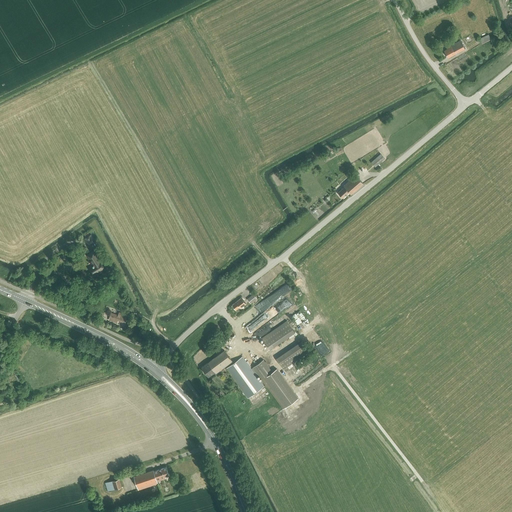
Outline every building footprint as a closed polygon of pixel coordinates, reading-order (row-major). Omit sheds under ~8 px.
[(489,35),(480,39),(482,44),(491,40),(489,35)] [(444,51),(448,58),(465,48),(460,41),(446,48),(447,49),(444,51)] [(381,154),(371,162),(375,167),(385,159),(381,154)] [(343,198),(349,192),(351,194),(363,184),(356,175),(347,183),(346,181),(343,183),(345,185),(343,186),(344,186),(343,187),(344,188),(338,193),(343,198)] [(88,244),(95,240),(91,234),(84,239),(88,244)] [(90,268),(94,275),(104,268),(100,261),(99,262),(93,252),(88,255),(93,264),(93,265),(93,266),(90,268)] [(277,293),(283,298),(287,292),(281,287),(277,293)] [(247,299),(250,303),(257,298),(254,294),(247,299)] [(240,308),(246,303),(241,297),(232,305),(236,310),(236,309),(237,310),(238,310),(239,309),(239,308),(238,308),(239,307),(240,308)] [(299,318),(301,321),(305,317),(300,311),(292,317),(296,321),(299,318)] [(109,318),(125,323),(127,318),(121,316),(121,315),(118,314),(118,315),(111,312),(109,318)] [(262,336),(269,348),(295,333),(288,321),(262,336)] [(301,342),(276,357),(283,369),(299,359),(297,356),(306,350),(301,342)] [(215,372),(216,373),(232,361),(224,350),(201,367),(208,377),(215,372)] [(242,356),(226,368),(248,398),(264,386),(242,356)] [(263,359),(253,367),(283,409),(298,398),(277,368),(272,372),(263,359)] [(157,481),(165,478),(165,476),(169,475),(166,467),(154,471),(153,470),(134,476),(138,490),(158,483),(157,481)] [(105,483),(108,491),(122,487),(119,478),(105,483)]
